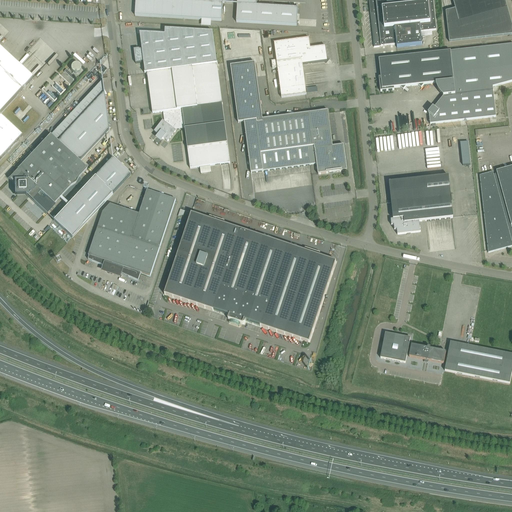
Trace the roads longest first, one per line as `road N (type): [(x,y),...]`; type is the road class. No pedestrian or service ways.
road 1 (motorway): [(0,364),(236,443),(511,497)]
road 2 (unclassified): [(107,0),(125,129),(140,161),(226,202),(364,245)]
road 3 (unknown): [(196,190),(164,289),(171,304),(312,348),(347,240)]
road 4 (motorway): [(511,484),(239,430)]
road 5 (motorway): [(239,430),(94,370),(0,301)]
road 6 (motorway): [(239,430),(0,349)]
road 7 (unclassified): [(364,245),(372,200),(350,0)]
road 8 (unknown): [(0,190),(42,225),(127,138)]
road 9 (unknown): [(115,57),(0,182)]
road 10 (unclassified): [(364,245),(511,275)]
